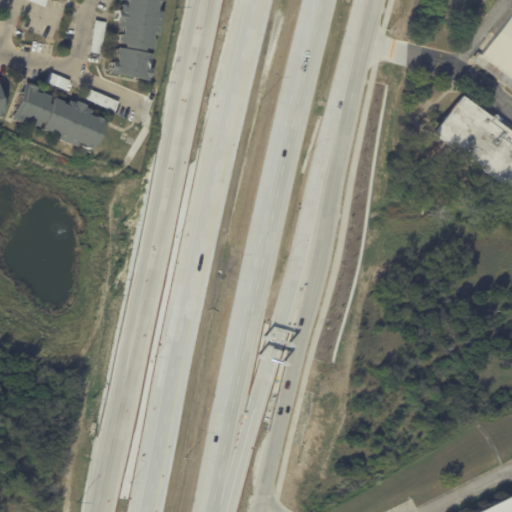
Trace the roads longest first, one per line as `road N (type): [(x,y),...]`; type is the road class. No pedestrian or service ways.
road 1 (motorway): [(208,511),(319,0)]
road 2 (secondary): [(205,0),(98,511)]
road 3 (motorway): [(257,0),(151,511)]
road 4 (secondary): [(262,511),(358,37)]
road 5 (motorway): [(218,511),(336,144)]
